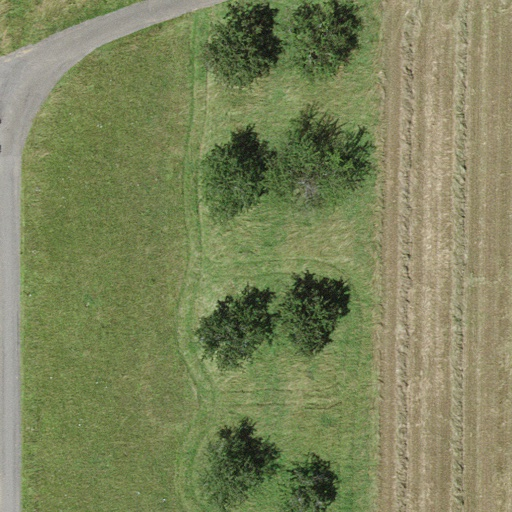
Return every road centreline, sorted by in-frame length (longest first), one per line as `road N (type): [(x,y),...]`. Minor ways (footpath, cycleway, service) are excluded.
road 1 (track): [(50,54),(6,114),(1,511)]
road 2 (track): [(207,0),(50,54)]
